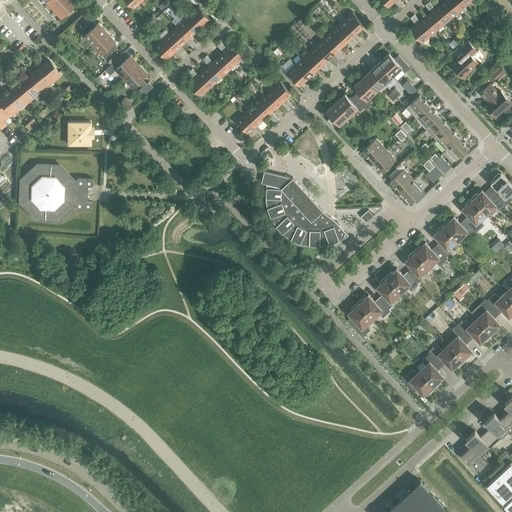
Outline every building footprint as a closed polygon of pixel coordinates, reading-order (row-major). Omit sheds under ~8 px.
[(48,0),(44,5),(51,12),(63,0),(48,0)] [(63,0),(51,12),(57,19),(75,3),(72,0),(63,0)] [(139,0),(125,0),(133,8),(141,2),(139,0)] [(444,0),(440,4),(452,18),(459,11),(449,0),(444,0)] [(449,0),(459,11),(460,11),(461,10),(467,5),(462,0),(449,0)] [(433,10),(444,24),(452,18),(440,4),(435,8),(433,10)] [(199,7),(191,13),(203,26),(205,24),(210,19),(199,7)] [(431,12),(425,16),(437,30),(444,24),(433,10),(431,12)] [(352,12),(345,18),(357,32),(363,27),(365,30),(369,26),(366,23),(364,25),(352,12)] [(191,13),(184,20),(196,33),(201,28),(203,26),(191,13)] [(425,16),(420,21),(418,23),(429,37),(437,30),(425,16)] [(345,18),(338,25),(350,38),(352,36),(357,32),(345,18)] [(81,30),(93,44),(107,31),(99,22),(96,24),(92,19),(81,30)] [(184,20),(177,27),(188,39),(190,38),(196,33),(184,20)] [(418,23),(416,24),(410,29),(422,43),(429,37),(418,23)] [(338,25),(331,31),(343,45),(348,40),(350,38),(338,25)] [(177,27),(170,33),(181,46),(187,41),(188,39),(177,27)] [(107,31),(93,44),(106,58),(117,47),(113,42),(115,40),(107,31)] [(331,31),(323,38),(336,51),(337,50),(343,45),(331,31)] [(170,33),(162,40),(174,53),(176,51),(181,46),(170,33)] [(323,38),(316,45),(328,58),(334,53),(336,51),(323,38)] [(167,59),(172,54),(174,53),(162,40),(155,47),(167,59)] [(452,66),(463,78),(478,63),(471,56),(477,51),(468,41),(457,51),(462,56),(452,66)] [(225,50),(237,63),(244,56),(232,43),(227,48),(225,50)] [(316,45),(309,51),(321,65),(323,63),(328,58),(316,45)] [(218,57),(230,69),(237,63),(225,50),(223,52),(218,57)] [(309,51),(302,58),(314,71),(319,66),(321,65),(309,51)] [(437,56),(440,60),(445,55),(442,52),(437,56)] [(389,53),(380,62),(392,76),(400,68),(404,73),(410,67),(398,55),(394,59),(389,53)] [(116,69),(124,78),(138,65),(130,56),(120,65),(115,61),(111,65),(105,70),(110,75),(116,69)] [(211,63),(222,76),(230,69),(218,57),(212,62),(211,63)] [(302,58),(294,65),(307,78),(308,76),(310,75),(313,77),(313,78),(314,78),(316,78),(317,78),(318,77),(318,76),(314,71),(302,58)] [(289,59),(279,68),(296,87),(299,85),(287,71),(294,65),(289,59)] [(48,60),(41,66),(52,80),(59,74),(48,60)] [(380,62),(371,70),(384,84),(392,76),(380,62)] [(209,65),(203,70),(215,83),(222,76),(211,63),(209,65)] [(138,65),(124,78),(132,87),(139,82),(147,74),(138,65)] [(299,85),(305,80),(307,78),(294,65),(287,71),(299,85)] [(41,66),(34,71),(45,85),(52,80),(41,66)] [(491,74),(496,80),(505,72),(499,66),(491,74)] [(198,75),(196,77),(208,89),(215,83),(203,70),(198,75)] [(371,70),(363,77),(376,91),(384,84),(371,70)] [(34,71),(27,77),(38,91),(45,85),(34,71)] [(27,77),(20,83),(31,97),(38,91),(27,77)] [(196,77),(194,78),(189,83),(201,96),(208,89),(196,77)] [(359,91),(354,95),(365,107),(364,107),(366,108),(371,103),(370,102),(371,96),(376,91),(363,77),(354,86),(359,91)] [(280,81),(273,88),(284,100),(286,99),(292,94),(280,81)] [(139,90),(144,95),(153,87),(148,82),(139,90)] [(20,83),(13,88),(24,102),(31,97),(20,83)] [(404,87),(411,95),(415,91),(408,83),(404,87)] [(485,99),(485,98),(488,102),(485,105),(496,117),(503,110),(504,112),(506,112),(510,108),(510,106),(509,104),(511,102),(500,91),(498,93),(490,83),(479,93),(485,99)] [(13,88),(6,94),(17,108),(24,102),(13,88)] [(273,88),(266,94),(277,107),(283,102),(284,100),(273,88)] [(395,88),(391,92),(396,97),(400,93),(395,88)] [(396,97),(391,92),(388,95),(393,100),(396,97)] [(242,97),(238,93),(233,97),(237,101),(242,97)] [(6,94),(0,98),(0,100),(11,113),(17,108),(6,94)] [(51,101),(55,105),(63,98),(59,94),(51,101)] [(266,94),(258,101),(270,114),(272,112),(277,107),(266,94)] [(345,94),(336,102),(348,116),(357,108),(360,111),(364,107),(365,107),(354,95),(350,99),(345,94)] [(406,107),(416,118),(429,106),(425,102),(426,99),(423,99),(419,95),(406,107)] [(125,98),(120,103),(127,110),(132,106),(125,98)] [(11,113),(0,100),(0,127),(1,129),(6,125),(2,120),(11,113)] [(258,101),(251,108),(263,120),(268,115),(270,114),(258,101)] [(348,116),(336,102),(326,111),(331,116),(327,120),(333,127),(338,123),(339,125),(348,116)] [(38,113),(42,117),(49,110),(46,106),(38,113)] [(416,118),(426,129),(439,117),(435,112),(435,110),(433,110),(429,106),(416,118)] [(251,108),(244,114),(256,127),(257,125),(263,120),(251,108)] [(248,134),(254,129),(256,127),(244,114),(237,121),(248,134)] [(426,129),(436,139),(449,127),(445,123),(445,121),(443,121),(439,117),(426,129)] [(25,125),(28,130),(36,122),(32,118),(25,125)] [(372,125),(376,129),(380,125),(376,121),(372,125)] [(68,144),(90,144),(90,137),(90,129),(90,122),(68,122),(68,144)] [(436,139),(445,150),(459,138),(455,134),(455,131),(452,131),(449,127),(436,139)] [(395,134),(398,137),(403,133),(400,129),(395,134)] [(403,133),(398,137),(401,141),(406,136),(403,133)] [(368,157),(372,161),(386,149),(376,138),(362,150),(366,154),(366,157),(368,157)] [(459,138),(445,150),(455,161),(469,149),(465,144),(465,142),(462,142),(459,138)] [(386,149),(372,161),(376,165),(376,168),(378,168),(382,172),(396,160),(386,149)] [(438,157),(433,161),(444,173),(451,167),(440,155),(438,157)] [(423,164),(426,168),(431,163),(428,160),(423,164)] [(431,163),(426,168),(429,171),(434,166),(431,163)] [(87,186),(92,186),(92,178),(77,178),(75,180),(72,182),(58,167),(38,166),(22,180),(22,201),(36,216),(56,217),(71,203),(74,206),(76,208),(91,209),(91,201),(87,201),(87,186)] [(396,187),(400,191),(414,179),(403,168),(390,180),(394,185),(394,187),(396,187)] [(348,235),(335,221),(323,211),(293,178),(292,178),(264,171),(261,183),(267,184),(266,188),(266,187),(266,189),(266,197),(266,198),(267,208),(271,218),(276,226),(283,234),(291,240),(290,240),(300,244),(303,245),(309,246),(320,246),(329,244),(339,241),(348,235)] [(498,191),(494,195),(504,206),(511,198),(511,197),(508,194),(511,190),(511,185),(501,173),(490,182),(498,191)] [(414,179),(400,191),(404,196),(404,198),(406,198),(410,202),(413,200),(424,190),(414,179)] [(424,190),(413,200),(415,203),(426,193),(424,190)] [(482,190),(472,199),(486,214),(496,205),(503,214),(508,209),(504,206),(494,195),(490,199),(482,190)] [(470,217),(466,221),(474,230),(476,232),(484,225),(480,220),(486,214),(472,199),(462,208),(470,217)] [(361,217),(366,222),(377,212),(372,206),(361,217)] [(454,216),(444,225),(458,241),(468,231),(470,234),(474,230),(466,221),(462,225),(454,216)] [(442,243),(437,247),(446,256),(450,252),(448,250),(458,241),(444,225),(434,235),(442,243)] [(425,242),(415,251),(429,267),(435,261),(439,265),(448,258),(446,256),(437,247),(433,251),(425,242)] [(112,245),(104,252),(108,256),(116,250),(112,245)] [(413,269),(409,273),(417,282),(421,278),(419,276),(429,267),(415,251),(405,261),(413,269)] [(397,268),(387,277),(401,293),(407,287),(411,292),(419,284),(417,282),(409,273),(405,277),(397,268)] [(385,295),(380,299),(389,309),(393,305),(391,302),(401,293),(387,277),(377,287),(385,295)] [(464,284),(457,289),(462,294),(468,289),(464,284)] [(495,294),(487,301),(497,312),(501,308),(509,317),(511,313),(511,299),(505,292),(499,298),(495,294)] [(368,294),(358,304),(372,319),(379,313),(383,318),(391,310),(389,309),(380,299),(376,303),(368,294)] [(449,298),(444,302),(448,307),(453,303),(449,298)] [(486,309),(477,318),(491,334),(501,324),(493,316),(497,312),(487,301),(485,299),(480,304),(486,309)] [(372,319),(358,304),(348,313),(356,322),(352,326),(362,337),(370,329),(366,325),(372,319)] [(461,321),(457,325),(468,338),(473,334),(481,343),(491,334),(477,318),(470,324),(466,320),(463,323),(461,321)] [(458,335),(448,344),(462,360),(472,350),(464,342),(468,338),(457,325),(452,329),(458,335)] [(428,351),(429,353),(430,353),(440,364),(444,360),(452,369),(462,360),(448,344),(442,350),(438,346),(434,349),(433,347),(428,351)] [(388,353),(382,358),(388,364),(393,359),(388,353)] [(429,361),(419,370),(434,386),(444,377),(436,368),(440,364),(430,353),(429,353),(425,357),(429,361)] [(434,386),(419,370),(410,380),(405,375),(401,379),(411,390),(416,386),(424,395),(434,386)] [(511,409),(500,418),(510,430),(511,431),(511,396),(505,403),(511,409)] [(491,426),(481,436),(490,446),(501,436),(502,437),(510,430),(500,418),(495,412),(486,421),(491,426)] [(490,446),(481,436),(475,430),(466,438),(472,444),(461,454),(478,473),(489,462),(482,455),(491,447),(490,446)] [(506,450),(499,456),(503,460),(510,454),(506,450)] [(487,484),(511,511),(511,462),(487,484)] [(447,511),(423,485),(422,485),(415,492),(393,511),(447,511)]
